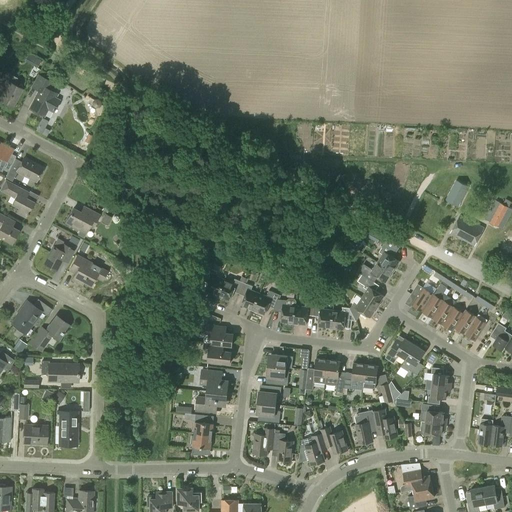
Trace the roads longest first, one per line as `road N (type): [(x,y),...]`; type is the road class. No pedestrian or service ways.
road 1 (track): [(0,24),(511,293)]
road 2 (residential): [(99,471),(101,315),(22,272)]
road 3 (residential): [(22,272),(79,166),(0,123)]
road 4 (residential): [(251,335),(358,347),(373,340),(390,312)]
road 5 (residential): [(239,469),(99,471)]
road 6 (residential): [(442,455),(366,462),(315,495)]
road 7 (residential): [(239,469),(251,335)]
